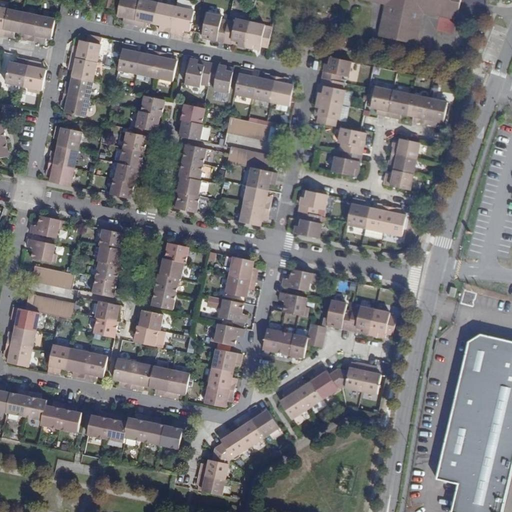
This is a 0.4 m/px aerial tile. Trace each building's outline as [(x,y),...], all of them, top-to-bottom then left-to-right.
[(138,25),(143,0),(124,0),(122,13),(121,16),(128,18),(128,20),(133,21),(132,23),(138,25)] [(157,24),(161,3),(146,0),(143,0),(138,25),(144,26),(145,23),(150,24),(150,23),(157,24)] [(368,0),(388,4),(382,37),(419,45),(426,11),(460,19),(463,0),(368,0)] [(174,32),(179,7),(161,3),(157,24),(165,26),(165,27),(169,29),(169,31),(174,32)] [(0,32),(6,34),(12,9),(0,6),(0,32)] [(198,11),(179,7),(174,32),(181,34),(182,31),(186,32),(186,30),(193,32),(198,11)] [(27,12),(12,9),(6,34),(17,36),(18,31),(23,32),(27,12)] [(43,15),(27,12),(23,32),(27,33),(26,38),(37,41),(43,15)] [(59,19),(43,15),(37,41),(48,43),(50,38),(55,38),(59,19)] [(228,40),(231,25),(223,23),(225,17),(213,15),(208,36),(215,37),(214,42),(226,44),(228,40)] [(249,49),(254,23),(239,20),(238,23),(231,22),(231,25),(228,40),(241,42),(240,47),(249,49)] [(272,45),(275,28),(254,23),(249,49),(256,51),(257,46),(264,47),(271,49),(272,45)] [(75,57),(101,62),(106,38),(91,35),(89,42),(84,41),(83,48),(80,47),(79,53),(76,52),(75,57)] [(122,67),(121,69),(140,73),(144,53),(139,52),(139,50),(135,49),(135,47),(126,45),(122,67)] [(140,73),(158,77),(163,53),(156,51),(156,53),(151,52),(150,54),(144,53),(140,73)] [(176,81),(180,61),(175,60),(176,57),(171,57),(171,55),(163,53),(158,77),(176,81)] [(76,76),(97,80),(101,62),(75,57),(72,69),(75,70),(78,71),(76,76)] [(350,77),(354,62),(334,58),(330,57),(328,65),(326,79),(329,80),(343,83),(345,76),(350,77)] [(10,83),(27,86),(32,61),(25,59),(24,61),(20,60),(19,64),(14,63),(10,83)] [(202,61),(194,59),(189,83),(204,87),(205,85),(210,86),(211,82),(214,67),(202,65),(202,61)] [(45,90),(50,70),(44,69),(45,66),(40,65),(40,62),(32,61),(27,86),(45,90)] [(231,68),(215,64),(214,67),(211,82),(219,84),(218,89),(232,93),(237,72),(231,71),(231,68)] [(238,94),(256,98),(260,77),(255,75),(255,74),(250,73),(251,69),(243,67),(238,94)] [(256,98),(274,102),(279,77),(272,75),(272,78),(267,77),(266,78),(260,77),(256,98)] [(67,93),(93,99),(97,80),(76,76),(75,83),(72,82),(71,87),(69,87),(67,93)] [(293,106),(294,100),(297,86),(291,85),(291,82),(286,81),(286,78),(279,77),(274,102),(293,106)] [(346,91),(347,84),(343,83),(329,80),(327,94),(323,93),(321,100),(345,106),(348,92),(346,91)] [(392,115),(397,90),(379,86),(374,106),(379,107),(378,112),(392,115)] [(410,114),(414,94),(397,90),(392,115),(403,117),(404,113),(410,114)] [(69,108),(68,112),(89,117),(93,99),(67,93),(65,102),(68,102),(67,107),(69,108)] [(427,123),(432,98),(414,94),(410,114),(416,115),(415,120),(427,123)] [(147,95),(144,111),(163,115),(165,116),(168,100),(154,97),(147,95)] [(450,102),(432,98),(427,123),(439,126),(440,121),(446,122),(450,102)] [(343,117),(345,106),(321,100),(318,115),(322,116),(320,123),(325,124),(338,127),(339,121),(342,122),(343,117)] [(205,125),(209,108),(206,108),(188,104),(184,120),(185,120),(205,125)] [(349,119),(351,107),(345,106),(343,117),(349,119)] [(139,127),(152,130),(160,132),(161,128),(163,115),(144,111),(143,111),(139,127)] [(230,132),(236,133),(239,118),(233,117),(230,130),(230,132)] [(236,133),(242,135),(246,120),(239,118),(236,133)] [(207,125),(205,125),(185,120),(183,132),(182,136),(203,141),(207,125)] [(242,135),(249,136),(253,121),(251,121),(246,120),(242,135)] [(249,136),(256,138),(260,123),(253,121),(249,136)] [(256,138),(263,139),(266,124),(260,123),(256,138)] [(263,139),(270,141),(273,126),(269,125),(266,124),(263,139)] [(276,142),(280,127),(273,126),(270,141),(276,142)] [(57,137),(56,143),(82,149),(86,133),(65,128),(63,133),(62,133),(60,138),(57,137)] [(369,134),(362,132),(344,128),(341,144),(344,145),(343,151),(346,152),(361,155),(363,145),(367,145),(369,134)] [(130,132),(126,147),(147,152),(149,141),(150,137),(130,132)] [(8,140),(0,140),(0,157),(11,156),(8,140)] [(419,160),(423,144),(403,140),(402,145),(397,144),(394,154),(419,160)] [(58,158),(57,162),(78,167),(82,149),(56,143),(54,152),(57,153),(56,158),(58,158)] [(186,160),(207,164),(210,149),(189,144),(188,149),(186,160)] [(126,147),(123,163),(142,167),(144,167),(145,163),(147,152),(126,147)] [(232,154),(230,163),(236,164),(239,149),(233,148),(232,154)] [(236,164),(243,166),(246,151),(239,149),(236,164)] [(243,166),(250,167),(253,152),(246,151),(243,166)] [(250,167),(254,168),(256,168),(260,154),(253,152),(250,167)] [(362,170),(364,156),(361,155),(346,152),(345,159),(338,158),(335,172),(356,177),(357,169),(362,170)] [(264,170),(267,156),(260,154),(256,168),(264,170)] [(416,175),(419,160),(394,154),(392,165),(397,167),(396,171),(416,175)] [(264,170),(270,171),(273,157),(267,156),(264,170)] [(203,180),(207,164),(186,160),(183,171),(182,175),(183,176),(203,180)] [(49,174),(48,180),(74,185),(78,167),(57,162),(56,170),(54,169),(53,174),(49,174)] [(118,178),(137,182),(139,182),(142,167),(123,163),(121,162),(118,178)] [(278,182),(280,174),(270,171),(264,170),(256,168),(254,168),(250,186),(270,190),(271,185),(274,186),(275,181),(278,182)] [(413,191),(416,175),(396,171),(395,176),(390,175),(387,186),(413,191)] [(180,192),(182,192),(201,196),(205,180),(203,180),(183,176),(182,180),(180,192)] [(117,177),(113,194),(134,198),(137,182),(118,178),(117,177)] [(246,203),(272,209),(274,202),(271,201),(271,196),(269,195),(270,190),(250,186),(246,203)] [(306,212),(319,215),(320,208),(328,210),(331,195),(310,191),(309,199),(305,198),(302,211),(306,212)] [(182,192),(179,208),(200,212),(203,197),(201,196),(182,192)] [(350,225),(368,229),(372,208),(367,206),(367,204),(363,203),(364,201),(355,199),(355,201),(350,222),(350,225)] [(242,221),(263,226),(264,220),(267,221),(267,216),(270,217),(272,209),(246,203),(242,221)] [(368,229),(386,233),(391,207),(383,205),(382,208),(378,207),(377,209),(372,208),(368,229)] [(391,207),(386,233),(404,237),(409,217),(403,215),(403,212),(399,211),(399,209),(391,207)] [(297,233),(322,238),(325,224),(322,223),(323,216),(319,215),(306,212),(302,227),(299,226),(297,233)] [(69,230),(71,222),(48,217),(46,226),(39,225),(38,233),(64,239),(66,229),(69,230)] [(102,245),(105,229),(98,228),(95,244),(102,245)] [(123,250),(126,234),(105,229),(102,245),(104,245),(123,250)] [(366,230),(364,235),(381,239),(382,234),(366,230)] [(60,255),(62,246),(36,240),(35,249),(41,250),(39,260),(40,260),(62,264),(64,256),(60,255)] [(190,264),(193,248),(173,244),(169,260),(188,264),(190,264)] [(122,266),(125,250),(123,250),(104,245),(101,261),(102,262),(122,266)] [(251,267),(252,261),(232,256),(228,275),(253,280),(254,272),(252,271),(252,267),(251,267)] [(183,279),(184,280),(188,264),(169,260),(167,259),(164,275),(183,279)] [(120,281),(123,266),(122,266),(102,262),(99,277),(120,281)] [(45,267),(38,266),(35,281),(42,282),(45,267)] [(45,267),(42,282),(49,283),(52,269),(45,267)] [(49,283),(54,285),(58,270),(52,269),(49,283)] [(54,285),(61,286),(64,271),(58,270),(54,285)] [(317,283),(318,275),(295,270),(293,280),(287,278),(285,286),(311,291),(313,282),(317,283)] [(61,286),(68,288),(71,273),(64,271),(61,286)] [(68,288),(75,289),(79,274),(71,273),(68,288)] [(158,290),(179,295),(183,279),(164,275),(162,275),(158,290)] [(251,286),(253,280),(228,275),(224,292),(245,296),(246,290),(248,291),(249,286),(251,286)] [(116,298),(118,293),(120,281),(99,277),(96,294),(116,298)] [(176,310),(179,295),(158,290),(156,302),(155,305),(176,310)] [(308,307),(310,298),(284,293),(282,301),(288,302),(286,312),(288,313),(301,316),(310,318),(312,308),(308,307)] [(35,311),(38,297),(32,295),(29,310),(35,311)] [(42,313),(45,298),(38,297),(35,311),(42,313)] [(239,313),(241,303),(218,298),(218,299),(207,297),(206,304),(216,307),(219,307),(217,316),(244,322),(245,314),(239,313)] [(48,314),(51,299),(45,298),(42,313),(43,313),(48,314)] [(55,315),(58,301),(51,299),(48,314),(55,315)] [(61,317),(65,302),(58,301),(55,315),(61,317)] [(122,306),(102,301),(99,317),(100,317),(119,321),(122,310),(122,306)] [(352,327),(355,313),(349,311),(350,305),(334,301),(334,304),(330,322),(337,324),(336,328),(351,331),(352,327)] [(68,318),(71,303),(65,302),(61,317),(68,318)] [(76,312),(78,305),(71,303),(68,318),(75,320),(76,312)] [(19,326),(39,331),(43,313),(42,313),(35,311),(29,310),(18,307),(17,313),(19,314),(18,319),(20,319),(19,326)] [(373,336),(378,311),(363,308),(362,310),(356,309),(355,313),(352,327),(366,330),(365,334),(373,336)] [(161,331),(163,331),(166,316),(153,312),(145,311),(145,315),(142,327),(161,331)] [(392,314),(378,311),(373,336),(380,338),(381,333),(388,335),(395,336),(398,318),(392,317),(392,314)] [(119,321),(100,317),(97,334),(118,339),(119,334),(121,322),(119,321)] [(241,337),(243,328),(216,322),(214,333),(211,332),(209,340),(232,345),(234,335),(241,337)] [(327,335),(329,328),(314,325),(313,332),(327,335)] [(35,348),(39,331),(19,326),(18,331),(15,331),(14,336),(12,335),(10,342),(35,348)] [(158,348),(161,331),(142,327),(141,326),(137,343),(143,344),(158,348)] [(284,332),(271,329),(266,350),(280,353),(284,332)] [(293,355),(297,335),(284,332),(280,353),(293,355)] [(326,341),(327,335),(313,332),(311,338),(326,341)] [(311,338),(297,335),(293,355),(307,358),(310,345),(311,338)] [(501,511),(511,467),(511,342),(480,335),(469,342),(437,479),(459,484),(451,511),(501,511)] [(325,348),(326,341),(311,338),(310,345),(325,348)] [(32,366),(35,348),(10,342),(8,350),(12,351),(11,355),(13,355),(12,361),(32,366)] [(70,369),(75,349),(55,345),(54,352),(50,370),(57,371),(58,369),(63,370),(64,368),(70,369)] [(93,353),(75,349),(70,369),(76,371),(76,373),(81,374),(80,376),(87,378),(93,353)] [(244,362),(245,355),(219,349),(215,367),(236,372),(237,365),(240,366),(241,361),(244,362)] [(111,357),(93,353),(87,378),(94,379),(95,377),(100,378),(100,376),(107,377),(111,357)] [(134,388),(139,363),(121,359),(117,379),(123,381),(123,383),(122,385),(127,386),(134,388)] [(152,387),(157,366),(139,363),(134,388),(141,389),(142,387),(146,388),(146,386),(152,387)] [(341,375),(345,388),(363,392),(368,367),(357,364),(356,371),(352,369),(349,377),(341,375)] [(169,395),(175,370),(157,366),(152,387),(158,388),(158,390),(162,391),(161,394),(169,395)] [(236,372),(215,367),(211,385),(238,390),(239,384),(236,382),(237,378),(235,377),(236,372)] [(379,375),(380,369),(368,367),(363,392),(379,396),(384,376),(379,375)] [(313,382),(326,401),(345,388),(341,375),(335,379),(327,368),(322,371),(323,374),(319,377),(319,378),(313,382)] [(188,394),(191,380),(193,374),(175,370),(169,395),(176,397),(177,394),(182,395),(182,393),(188,394)] [(296,388),(310,410),(326,401),(313,382),(310,384),(309,383),(304,386),(302,384),(296,388)] [(238,390),(211,385),(208,402),(229,407),(230,401),(232,402),(233,397),(236,398),(238,390)] [(0,412),(10,414),(15,394),(7,393),(8,391),(3,390),(4,387),(0,386),(0,412)] [(283,401),(295,420),(310,410),(296,388),(290,391),(292,394),(288,396),(289,397),(283,401)] [(19,416),(29,418),(34,394),(28,392),(27,395),(22,394),(21,396),(15,394),(10,414),(19,416)] [(29,418),(48,422),(51,407),(52,402),(45,401),(45,399),(41,398),(41,395),(34,394),(29,418)] [(310,410),(313,415),(328,405),(326,401),(310,410)] [(47,428),(65,432),(71,406),(64,405),(63,407),(58,406),(58,408),(51,407),(48,422),(47,428)] [(71,406),(65,432),(83,435),(88,414),(82,413),(82,411),(77,410),(77,407),(71,406)] [(252,416),(266,439),(282,428),(270,410),(266,413),(265,412),(260,415),(258,412),(252,416)] [(99,417),(94,438),(112,441),(117,416),(110,414),(110,417),(105,416),(104,418),(99,417)] [(117,416),(112,441),(130,445),(131,441),(134,424),(129,423),(129,421),(124,420),(125,417),(117,416)] [(239,431),(250,449),(266,439),(252,416),(246,420),(248,423),(244,426),(245,427),(239,431)] [(131,441),(149,444),(154,419),(147,417),(146,420),(141,419),(141,420),(135,419),(134,424),(131,441)] [(154,419),(149,444),(166,448),(171,427),(165,425),(165,424),(160,423),(161,420),(154,419)] [(171,427),(166,448),(184,452),(189,426),(182,424),(181,427),(177,426),(176,428),(171,427)] [(223,452),(233,460),(250,449),(239,431),(234,434),(233,432),(229,436),(227,433),(221,437),(228,448),(223,452)] [(203,475),(228,480),(233,460),(223,452),(220,463),(212,461),(211,466),(205,464),(203,475)] [(206,487),(206,491),(225,496),(228,480),(203,475),(201,486),(206,487)]
